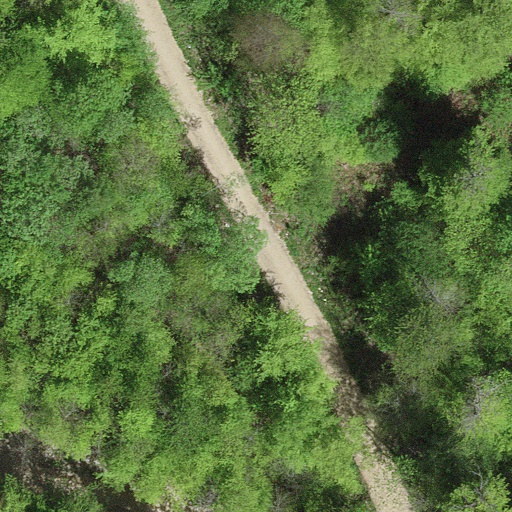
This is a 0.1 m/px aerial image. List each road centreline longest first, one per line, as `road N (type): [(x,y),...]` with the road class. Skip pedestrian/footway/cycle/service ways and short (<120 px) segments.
road 1 (track): [(394,511),(297,447),(96,269),(0,203)]
road 2 (track): [(0,478),(125,511)]
